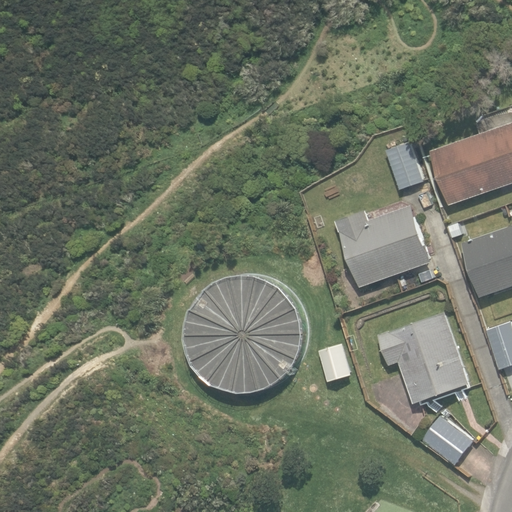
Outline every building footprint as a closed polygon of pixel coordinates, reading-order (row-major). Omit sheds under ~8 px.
[(511,122),(434,150),(452,204),(511,183),(511,122)] [(387,150),(401,190),(427,181),(425,175),(428,174),(420,150),(416,151),(412,141),(387,150)] [(422,146),(426,157),(433,155),(430,144),(422,146)] [(344,231),(364,286),(434,261),(414,205),(373,219),(370,210),(339,220),(343,231),(344,231)] [(450,225),(454,237),(464,234),(460,222),(450,225)] [(511,226),(466,242),(484,295),(511,285),(511,226)] [(238,391),(246,391),(253,391),(260,390),(267,389),(274,386),(280,382),(286,378),(292,373),(296,367),(300,361),(304,355),(306,348),(308,340),(308,333),(308,326),(306,318),(304,311),(301,304),(297,298),(293,292),(287,287),(281,283),(275,279),(268,276),(261,274),(254,273),(246,273),(239,274),(232,275),(225,278),(219,281),(213,285),(207,290),(202,295),(198,301),(195,307),(192,314),(190,321),(190,328),(190,336),(190,343),(192,350),(195,356),(198,363),(202,369),(207,374),(212,379),(218,383),(224,386),(231,389),(238,391)] [(402,361),(417,403),(474,382),(448,311),(381,335),(392,364),(402,361)] [(511,320),(488,328),(501,368),(511,364),(511,320)] [(351,339),(321,345),(329,382),(359,376),(351,339)] [(424,438),(458,464),(475,442),(441,415),(424,438)]
